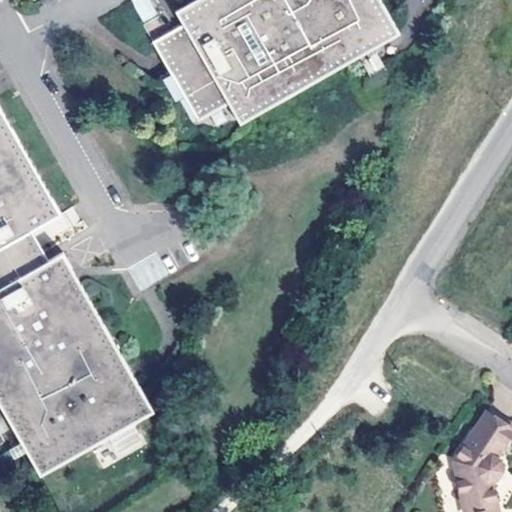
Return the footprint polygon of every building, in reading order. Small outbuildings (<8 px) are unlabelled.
[(155,57),(196,135),(224,120),(231,133),(387,50),(360,0),(213,0),(173,22),(184,43),(155,57)] [(0,246),(26,231),(54,215),(0,120),(0,246)] [(0,286),(43,261),(26,231),(0,246),(0,286)] [(43,261),(0,286),(0,403),(22,442),(0,455),(0,471),(5,481),(0,483),(0,501),(6,511),(43,511),(37,500),(51,492),(40,472),(147,410),(58,253),(43,261)] [(451,462),(477,508),(488,502),(490,505),(499,500),(498,497),(508,492),(495,467),(499,465),(499,463),(500,462),(494,458),(511,432),(484,413),(451,462)]
